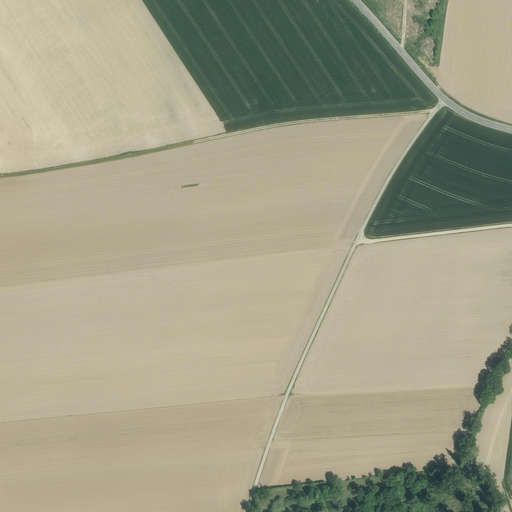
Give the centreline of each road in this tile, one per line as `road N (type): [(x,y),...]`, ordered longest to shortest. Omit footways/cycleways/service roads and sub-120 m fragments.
road 1 (secondary): [(173,511),(363,148),(406,86)]
road 2 (unclassified): [(443,98),(355,243),(287,394),(249,511)]
road 3 (track): [(436,109),(299,119),(0,173)]
road 4 (track): [(511,225),(355,243)]
